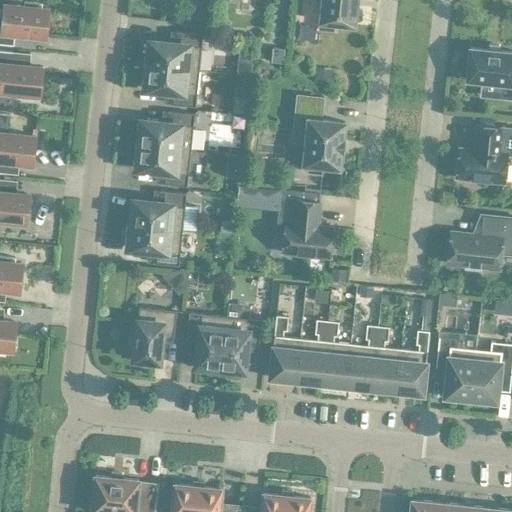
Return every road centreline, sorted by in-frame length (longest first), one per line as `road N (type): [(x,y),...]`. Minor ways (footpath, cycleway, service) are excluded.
road 1 (residential): [(115,0),(70,408)]
road 2 (residential): [(414,287),(447,0)]
road 3 (residential): [(358,280),(391,0)]
road 4 (residential): [(344,439),(70,408)]
